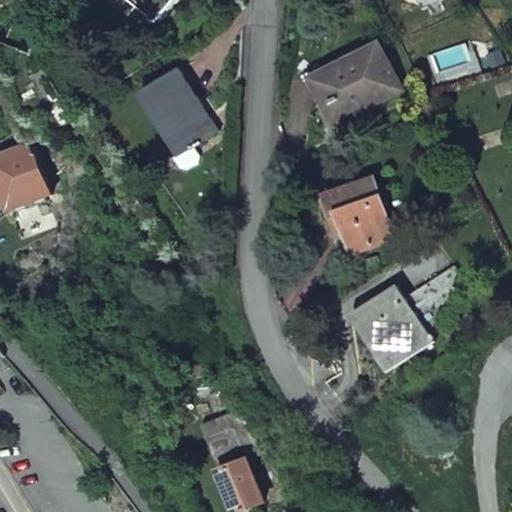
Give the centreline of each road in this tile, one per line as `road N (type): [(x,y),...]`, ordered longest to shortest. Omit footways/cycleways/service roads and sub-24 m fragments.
road 1 (residential): [(319,438),(269,355),(243,277),(266,0)]
road 2 (residential): [(60,0),(48,32),(53,73),(199,292)]
road 3 (residential): [(0,329),(149,511)]
road 4 (unclassified): [(511,392),(491,410),(484,476),(490,511)]
